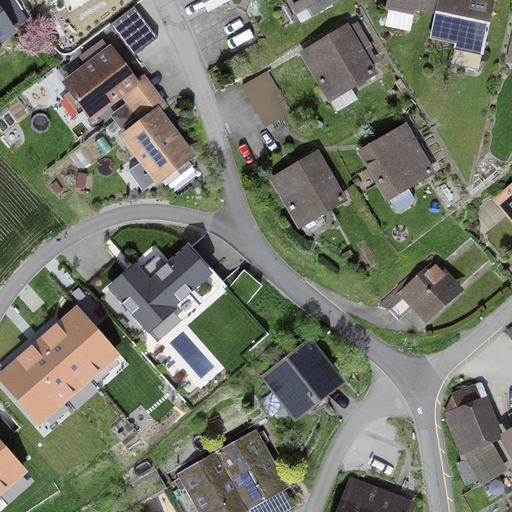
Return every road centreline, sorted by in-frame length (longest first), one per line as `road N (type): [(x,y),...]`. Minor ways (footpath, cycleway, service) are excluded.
road 1 (residential): [(241,236),(188,215),(114,218),(56,249),(0,311)]
road 2 (residential): [(159,0),(194,77),(241,236)]
road 3 (residential): [(241,236),(410,387)]
road 4 (residential): [(316,511),(410,387)]
road 5 (residential): [(410,387),(440,511)]
road 6 (residential): [(511,312),(410,387)]
